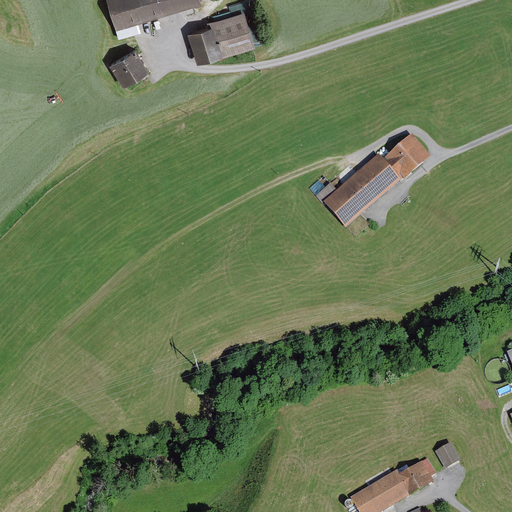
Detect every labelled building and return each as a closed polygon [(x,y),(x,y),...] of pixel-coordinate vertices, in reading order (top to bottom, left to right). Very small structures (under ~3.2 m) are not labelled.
[(136,24),(203,5),(201,0),(107,0),(119,39),(139,33),(136,24)] [(189,35),(197,64),(256,46),(245,11),(212,21),(214,27),(189,35)] [(136,51),(111,66),(124,88),(149,73),(136,51)] [(319,198),(346,230),(362,216),(431,159),(413,138),(384,162),(380,156),(338,192),(332,186),(319,198)] [(362,216),(346,230),(355,240),(370,226),(362,216)] [(451,445),(436,454),(445,471),(454,467),(461,462),(451,445)] [(350,500),(357,511),(384,511),(410,497),(410,498),(434,484),(431,478),(437,475),(428,459),(421,463),(422,464),(400,477),(397,472),(350,500)]
